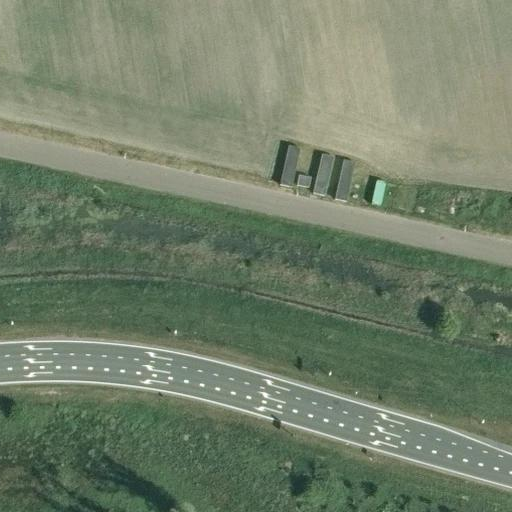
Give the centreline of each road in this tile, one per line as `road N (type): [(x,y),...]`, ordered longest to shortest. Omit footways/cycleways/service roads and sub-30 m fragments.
road 1 (motorway): [(511,475),(180,376),(64,365),(0,370)]
road 2 (unclassified): [(0,146),(511,253)]
